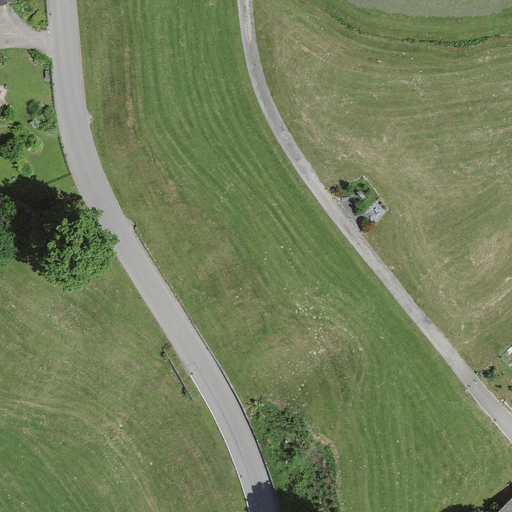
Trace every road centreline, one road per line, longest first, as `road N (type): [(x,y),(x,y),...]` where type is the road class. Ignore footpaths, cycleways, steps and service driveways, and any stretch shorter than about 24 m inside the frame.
road 1 (tertiary): [(58,0),(65,91),(82,165),(135,272),(223,411),(258,511)]
road 2 (track): [(470,381),(289,142),(266,98),(248,0)]
